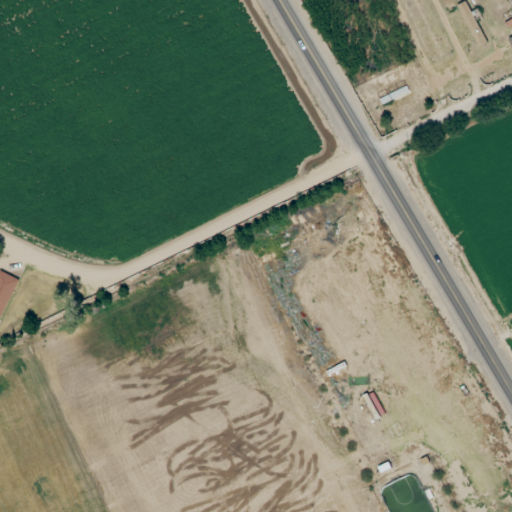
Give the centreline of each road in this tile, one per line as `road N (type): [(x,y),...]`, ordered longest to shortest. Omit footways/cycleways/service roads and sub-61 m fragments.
road 1 (secondary): [(511,391),(280,0)]
road 2 (residential): [(371,152),(511,85)]
